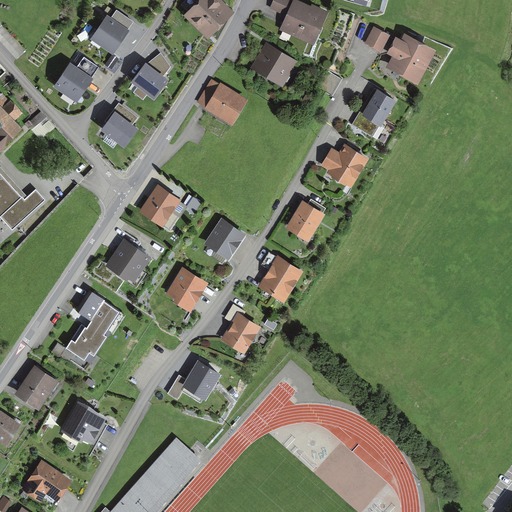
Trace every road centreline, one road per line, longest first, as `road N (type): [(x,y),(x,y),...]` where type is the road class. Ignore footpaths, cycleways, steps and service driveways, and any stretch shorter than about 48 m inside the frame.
road 1 (residential): [(81,511),(158,376),(278,214),(367,53)]
road 2 (residential): [(124,196),(248,0)]
road 3 (residential): [(0,379),(124,196)]
road 4 (residential): [(72,130),(170,0)]
